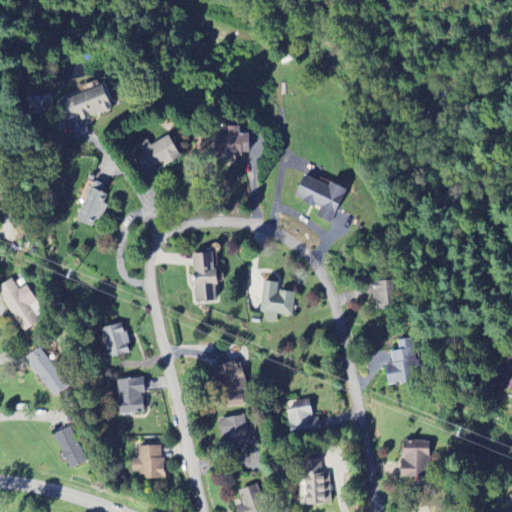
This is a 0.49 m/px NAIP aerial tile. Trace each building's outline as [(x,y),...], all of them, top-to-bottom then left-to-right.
[(56,102),(63,123),(79,118),(80,121),(112,112),(104,88),(56,102)] [(52,113),(50,96),(27,100),(29,116),(52,113)] [(214,136),(215,156),(257,155),(257,142),(250,142),(250,136),(239,136),(239,128),(228,128),(228,135),(214,136)] [(134,157),(145,176),(179,156),(168,137),(150,147),(147,141),(138,146),(141,152),(134,157)] [(331,224),(347,189),(331,182),(329,186),(304,176),(294,199),(319,210),(316,218),(331,224)] [(75,220),(94,229),(105,204),(104,203),(107,195),(101,192),(103,186),(92,181),(75,220)] [(195,303),(217,302),(215,254),(193,254),(195,303)] [(39,323),(29,307),(37,303),(26,286),(18,291),(11,280),(0,286),(0,294),(24,333),(39,323)] [(292,317),(295,294),(277,292),(278,283),(264,282),(260,313),(265,314),(264,323),(276,324),(277,315),(292,317)] [(375,311),(394,310),(393,282),(373,283),(375,311)] [(107,358),(129,355),(125,324),(103,328),(107,358)] [(413,339),(398,341),(400,351),(391,352),(393,365),(385,366),(388,387),(419,382),(413,339)] [(25,359),(53,399),(69,387),(41,348),(25,359)] [(503,389),(511,390),(511,357),(507,357),(503,389)] [(239,361),(213,368),(223,409),(239,406),(237,396),(247,393),(239,361)] [(119,414),(145,413),(143,379),(117,380),(119,414)] [(286,403),(291,434),(321,429),(319,417),(313,419),(309,399),(286,403)] [(220,420),(222,437),(227,436),(229,448),(256,445),(254,432),(247,434),(244,416),(220,420)] [(73,471),(89,461),(68,427),(52,437),(73,471)] [(403,443),(403,480),(429,480),(429,443),(403,443)] [(164,480),(163,446),(138,447),(139,460),(132,460),(133,473),(139,473),(140,480),(164,480)] [(308,484),(305,485),(305,491),(300,491),(300,497),(302,497),(303,506),(332,505),(330,474),(321,475),(321,460),(307,461),(308,484)] [(239,492),(244,504),(236,507),(237,511),(266,511),(255,485),(239,492)]
